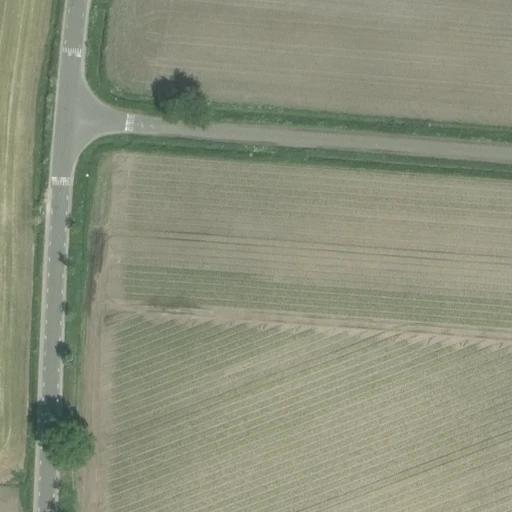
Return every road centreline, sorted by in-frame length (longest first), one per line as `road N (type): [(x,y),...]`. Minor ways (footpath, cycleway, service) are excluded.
road 1 (unclassified): [(511,153),(67,117)]
road 2 (unclassified): [(47,511),(67,117)]
